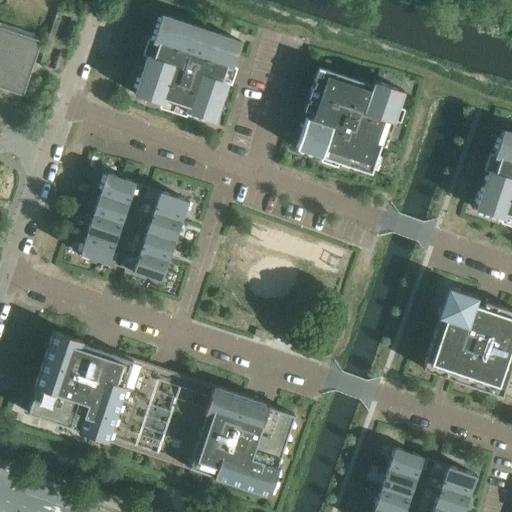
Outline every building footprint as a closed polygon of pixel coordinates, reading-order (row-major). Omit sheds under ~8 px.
[(193,25),(160,14),(134,94),(162,103),(164,98),(187,105),(185,111),(213,121),(227,81),(221,79),(225,66),(231,68),(240,41),(208,30),(207,30),(193,25)] [(0,88),(23,96),(41,42),(32,39),(34,34),(0,22),(0,88)] [(371,85),(317,67),(309,93),(319,96),(312,119),(306,117),(295,148),(321,156),(323,151),(340,156),(338,162),(370,173),(380,145),(384,146),(393,120),(388,118),(393,105),(398,107),(403,90),(373,80),(371,85)] [(511,132),(502,129),(475,209),(503,218),(505,212),(511,214),(511,132)] [(134,182),(106,173),(99,193),(127,203),(130,194),(137,196),(140,185),(134,183),(134,182)] [(153,189),(146,187),(143,198),(149,200),(153,189)] [(187,200),(159,190),(159,191),(153,189),(149,200),(155,202),(152,211),(181,221),(187,200)] [(127,203),(99,193),(92,213),(121,222),(127,203)] [(181,221),(152,211),(146,231),(174,240),(181,221)] [(121,222),(92,213),(86,232),(114,242),(121,222)] [(174,240),(146,231),(139,250),(167,260),(174,240)] [(114,242),(86,232),(79,253),(107,263),(108,262),(114,264),(117,253),(111,251),(114,242)] [(167,260),(139,250),(136,259),(130,257),(126,268),(132,270),(132,271),(160,280),(167,260)] [(130,257),(123,255),(120,266),(126,268),(130,257)] [(439,317),(421,368),(500,395),(511,360),(511,310),(484,301),(482,307),(474,304),(477,296),(447,286),(437,316),(439,317)] [(77,431),(107,441),(126,386),(124,385),(133,358),(52,331),(33,386),(35,387),(27,412),(77,429),(77,431)] [(205,415),(188,467),(213,476),(212,477),(268,496),(278,465),(276,465),(293,414),(268,405),(268,403),(213,385),(203,414),(205,415)] [(422,456),(393,447),(387,467),(415,477),(418,468),(424,470),(428,459),(422,457),(422,456)] [(440,463),(434,461),(430,472),(436,474),(440,463)] [(446,465),(440,463),(436,474),(443,476),(440,485),(468,495),(475,474),(447,464),(446,465)] [(415,477),(387,467),(380,487),(408,496),(415,477)] [(462,511),(468,495),(440,485),(433,505),(454,511),(462,511)] [(403,511),(408,496),(380,487),(373,507),(389,511),(403,511)]
